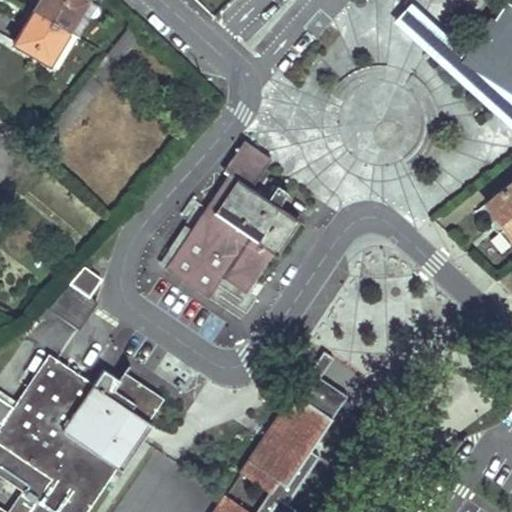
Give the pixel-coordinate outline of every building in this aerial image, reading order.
[(40,0),(14,44),(49,65),(88,1),(85,0),(40,0)] [(511,3),(507,0),(469,59),(511,88),(511,3)] [(59,116),(70,125),(139,35),(127,27),(59,116)] [(225,171),(230,174),(166,270),(209,299),(223,279),(245,294),(297,218),(280,207),(289,193),(277,185),(268,199),(252,188),(271,159),(244,142),(225,171)] [(511,236),(511,180),(485,202),(511,236)] [(102,280),(85,267),(49,307),(81,328),(98,302),(90,297),(102,280)] [(299,394),(292,395),(331,421),(347,395),(320,376),(333,358),(323,351),(299,394)] [(0,511),(86,511),(164,398),(124,371),(119,379),(105,370),(95,384),(50,354),(0,427),(0,475),(23,491),(8,511),(0,506),(0,511)] [(292,395),(241,472),(271,493),(279,481),(287,487),(311,451),(331,421),(292,395)] [(365,437),(356,432),(335,465),(345,472),(365,437)] [(257,511),(281,511),(319,458),(311,451),(287,487),(279,481),(271,493),(257,511)] [(245,511),(224,497),(213,511),(245,511)]
